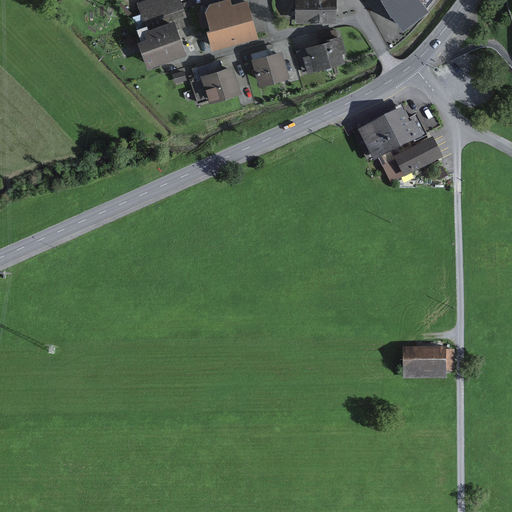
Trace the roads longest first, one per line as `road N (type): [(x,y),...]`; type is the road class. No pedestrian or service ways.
road 1 (secondary): [(0,258),(398,76)]
road 2 (track): [(458,122),(464,511)]
road 3 (residential): [(411,65),(458,122),(511,152)]
